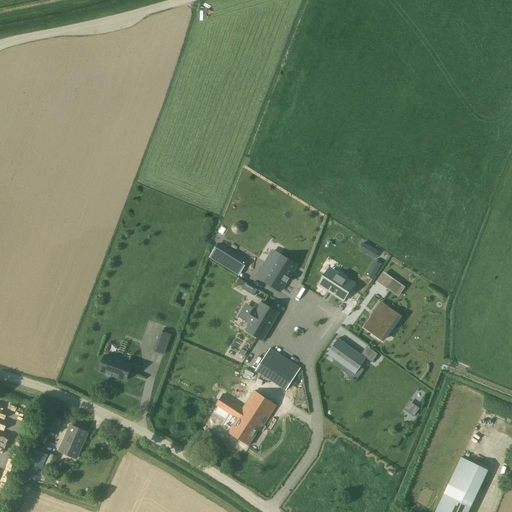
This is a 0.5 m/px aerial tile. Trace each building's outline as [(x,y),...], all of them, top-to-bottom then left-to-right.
[(364,242),(359,250),(366,254),(370,246),(364,242)] [(225,263),(224,265),(222,268),(238,277),(246,263),(231,254),(225,263)] [(262,269),(257,277),(280,292),(290,276),(297,265),(280,255),(271,269),(269,273),(262,269)] [(365,275),(372,279),(376,272),(370,268),(365,275)] [(330,269),(320,285),(343,301),(354,284),(330,269)] [(388,288),(398,296),(405,287),(394,279),(388,288)] [(254,296),(258,290),(246,283),(242,289),(254,296)] [(246,321),(250,323),(245,331),(263,341),(279,313),(262,303),(257,311),(253,309),(246,321)] [(375,313),(373,316),(372,317),(365,327),(383,341),(400,317),(380,303),(373,312),(375,313)] [(164,332),(155,353),(164,356),(172,334),(164,332)] [(338,338),(327,355),(355,375),(367,359),(338,338)] [(366,346),(361,354),(372,361),(377,354),(366,346)] [(256,371),(286,390),(301,368),(270,349),(256,371)] [(105,356),(100,371),(126,381),(132,366),(105,356)] [(261,395),(262,393),(259,391),(257,393),(254,391),(242,409),(233,403),(234,401),(224,394),(216,405),(238,419),(228,433),(247,446),(257,431),(258,433),(276,405),(261,395)] [(414,405),(408,414),(413,417),(419,409),(414,405)] [(76,459),(88,432),(71,425),(60,452),(76,459)] [(41,460),(45,451),(37,448),(29,464),(42,470),(44,465),(45,462),(41,460)] [(45,462),(44,465),(52,469),(57,457),(49,454),(45,462)] [(468,511),(489,470),(461,459),(435,511),(468,511)]
